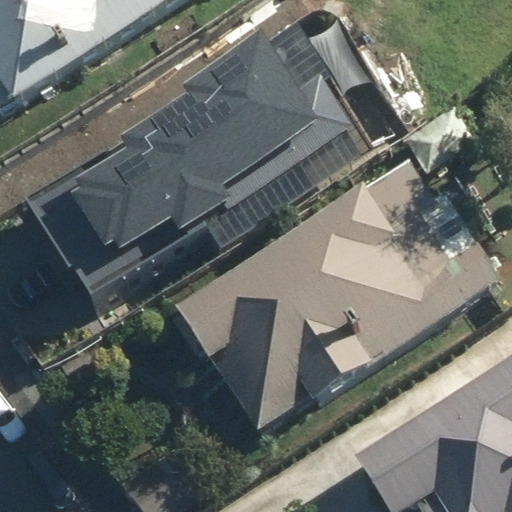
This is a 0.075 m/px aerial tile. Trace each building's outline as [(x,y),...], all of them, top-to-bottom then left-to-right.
[(0,0),(0,125),(189,0),(0,0)] [(259,3),(27,146),(21,149),(118,306),(222,241),(220,238),(355,155),(322,102),(336,94),(304,41),(288,50),(259,3)] [(10,177),(0,182),(0,253),(41,228),(10,177)] [(205,382),(248,451),(503,293),(479,254),(445,275),(421,236),(430,229),(401,181),(161,329),(197,387),(205,382)] [(511,511),(511,374),(346,478),(367,511),(511,511)]
